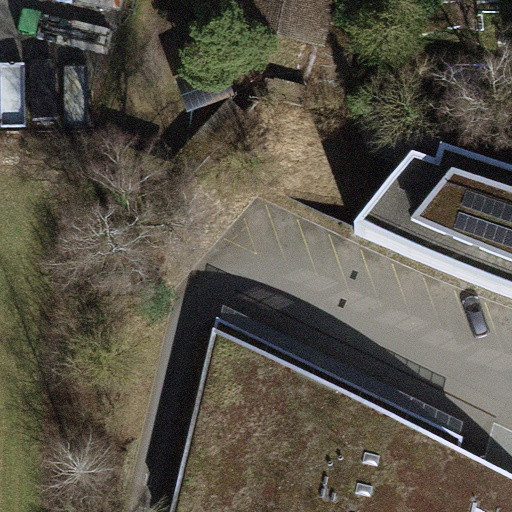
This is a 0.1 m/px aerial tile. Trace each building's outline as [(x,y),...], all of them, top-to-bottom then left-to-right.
[(200,0),(195,33),(330,59),(341,0),(200,0)] [(306,100),(264,91),(260,108),(303,117),(306,100)] [(245,127),(227,110),(165,173),(182,191),(245,127)] [(511,182),(452,163),(445,181),(422,174),(365,246),(471,287),(511,302),(511,182)] [(511,511),(511,486),(472,471),(477,457),(232,340),(192,511),(511,511)]
